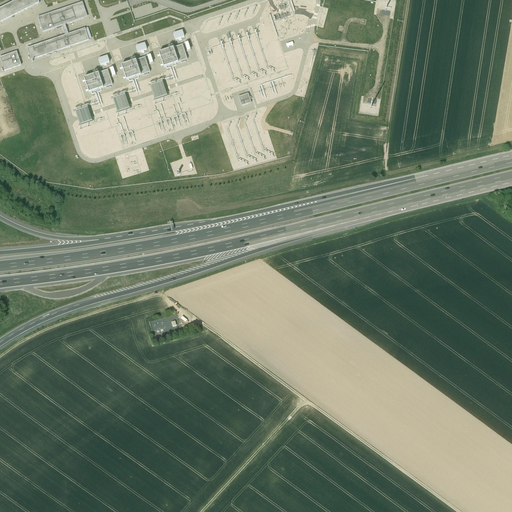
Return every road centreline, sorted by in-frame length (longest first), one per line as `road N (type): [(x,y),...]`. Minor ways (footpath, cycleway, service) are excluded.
road 1 (motorway): [(431,179),(208,234),(0,266)]
road 2 (motorway): [(431,179),(99,241)]
road 3 (motorway): [(0,342),(58,311),(200,271),(308,226)]
road 4 (track): [(457,511),(198,321)]
road 5 (motorway): [(0,282),(308,226)]
road 6 (motorway): [(308,226),(511,176)]
road 7 (track): [(304,399),(202,511)]
road 8 (track): [(408,0),(384,127)]
